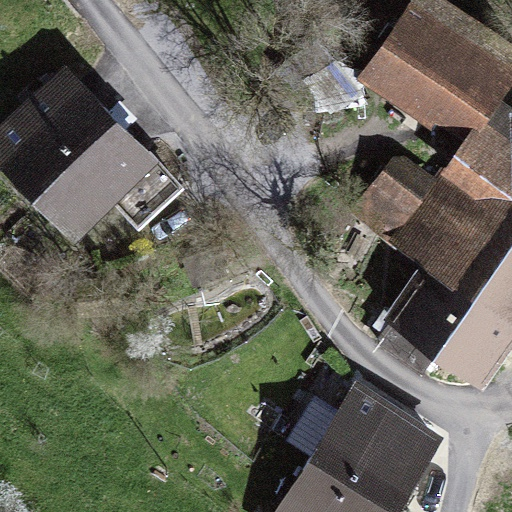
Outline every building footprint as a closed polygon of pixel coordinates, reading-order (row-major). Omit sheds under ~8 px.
[(477,378),(511,328),(511,114),(494,102),(506,84),(405,13),(380,48),(354,30),(340,50),(366,68),(364,71),(465,141),(396,240),(430,264),(377,340),(423,372),(438,350),(477,378)] [(67,68),(0,131),(0,155),(69,227),(108,190),(139,222),(178,184),(67,68)] [(404,202),(439,169),(406,135),(371,167),(404,202)] [(116,282),(82,282),(83,310),(116,310),(116,282)] [(354,387),(312,455),(391,507),(434,436),(354,387)] [(387,511),(391,507),(312,455),(277,511),(387,511)]
